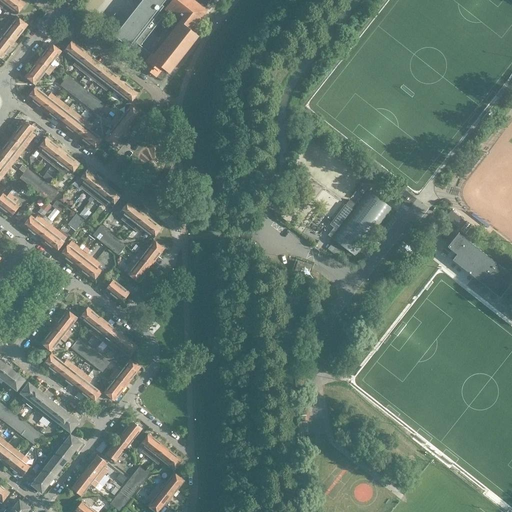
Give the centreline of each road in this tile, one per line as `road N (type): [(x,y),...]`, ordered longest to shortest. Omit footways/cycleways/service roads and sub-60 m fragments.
road 1 (unclassified): [(266,232),(259,110),(267,79),(330,0)]
road 2 (residential): [(107,174),(158,101),(151,86),(57,14)]
road 3 (residential): [(123,316),(176,237),(171,223),(107,174)]
road 4 (residential): [(189,511),(192,458),(127,404)]
